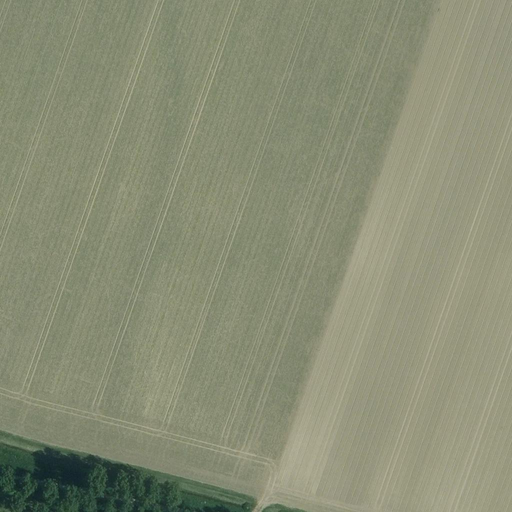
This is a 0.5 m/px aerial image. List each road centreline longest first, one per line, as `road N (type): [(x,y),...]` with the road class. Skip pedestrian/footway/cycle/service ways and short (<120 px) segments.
road 1 (track): [(300,511),(0,432)]
road 2 (unclassified): [(179,511),(0,476)]
